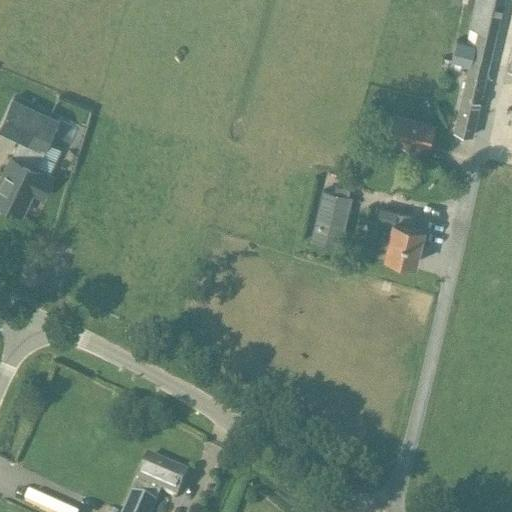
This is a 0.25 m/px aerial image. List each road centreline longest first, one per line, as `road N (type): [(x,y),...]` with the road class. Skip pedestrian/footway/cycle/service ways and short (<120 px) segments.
road 1 (unclassified): [(383,511),(435,345),(511,12)]
road 2 (unclassified): [(368,511),(129,362),(29,320)]
